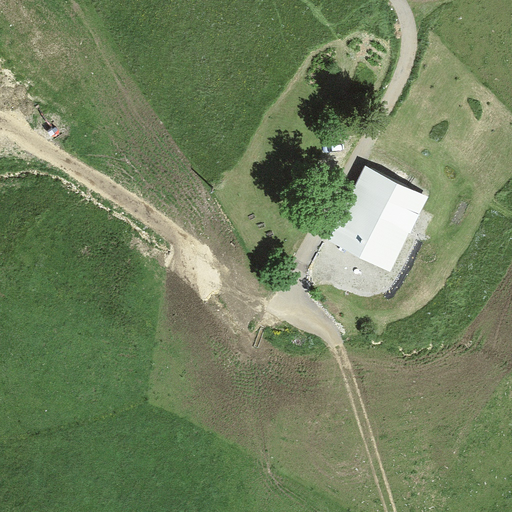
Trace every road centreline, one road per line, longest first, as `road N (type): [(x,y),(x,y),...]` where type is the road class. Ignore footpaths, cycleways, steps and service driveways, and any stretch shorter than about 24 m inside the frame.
road 1 (residential): [(399,0),(409,33),(407,69),(298,269),(304,313),(331,330),(337,345)]
road 2 (track): [(337,345),(391,511)]
